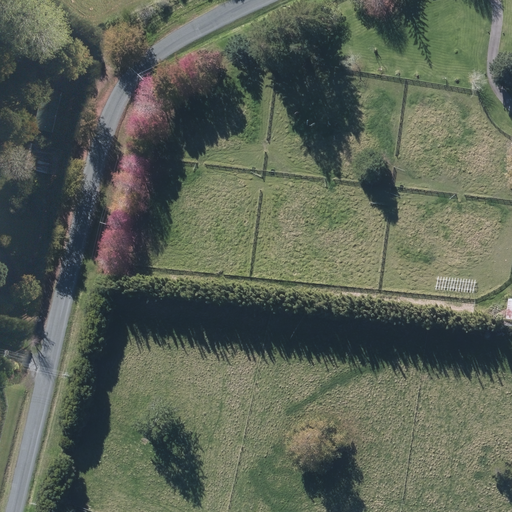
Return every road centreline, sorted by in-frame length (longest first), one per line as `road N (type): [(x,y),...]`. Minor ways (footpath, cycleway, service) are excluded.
road 1 (unclassified): [(263,0),(146,61),(115,101),(21,511)]
road 2 (track): [(76,269),(479,308)]
